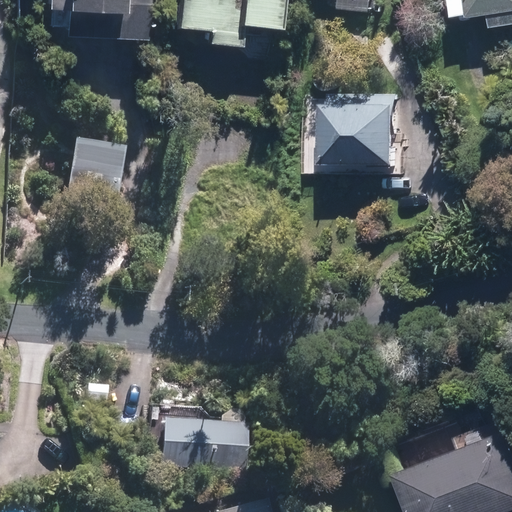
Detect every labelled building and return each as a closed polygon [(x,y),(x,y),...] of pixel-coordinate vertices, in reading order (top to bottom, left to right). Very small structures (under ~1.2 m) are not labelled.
[(61,36),(143,40),(145,0),(44,0),(44,10),(49,10),(49,27),(61,27),(61,36)] [(276,29),(279,0),(177,0),(174,28),(206,32),(205,43),(237,47),(239,25),(276,29)] [(342,0),(342,9),(373,12),(374,0),(342,0)] [(511,0),(455,0),(459,19),(473,17),(474,19),(511,14),(511,0)] [(376,51),(389,74),(409,62),(396,40),(376,51)] [(327,166),(401,167),(401,94),(332,94),(332,106),(328,105),(327,166)] [(69,145),(60,202),(111,210),(119,154),(69,145)] [(389,235),(382,217),(365,223),(371,242),(389,235)] [(105,400),(106,383),(86,382),(85,398),(105,400)] [(246,421),(160,415),(157,464),(242,470),(246,421)] [(511,423),(401,466),(417,511),(493,511),(511,505),(511,423)] [(268,511),(265,496),(206,511),(268,511)]
